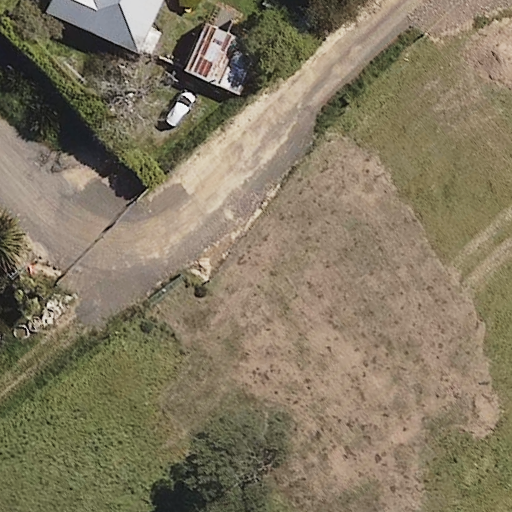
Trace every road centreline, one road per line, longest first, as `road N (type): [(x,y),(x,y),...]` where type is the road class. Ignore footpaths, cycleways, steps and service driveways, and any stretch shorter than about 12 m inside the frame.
road 1 (track): [(410,0),(102,289)]
road 2 (track): [(0,383),(102,289),(63,243)]
